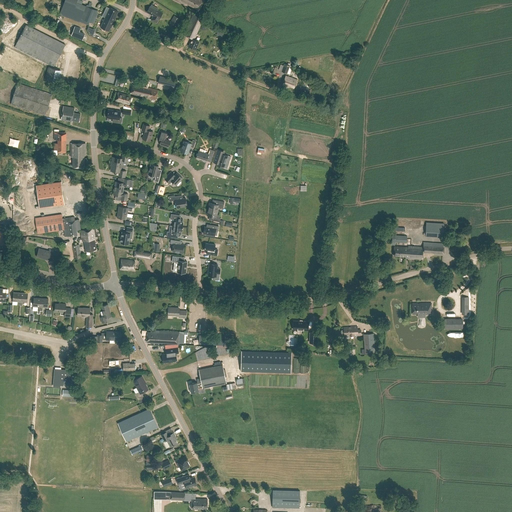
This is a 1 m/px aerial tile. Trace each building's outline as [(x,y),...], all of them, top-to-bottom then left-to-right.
[(77,0),(65,0),(60,14),(80,22),(88,25),(90,22),(94,24),(98,13),(97,13),(98,11),(77,3),(77,0)] [(174,0),(186,5),(186,4),(199,10),(203,0),(174,0)] [(149,7),(146,12),(153,16),(151,20),(157,23),(159,19),(163,13),(157,10),(158,8),(151,5),(150,7),(149,7)] [(110,6),(105,16),(114,20),(116,16),(115,16),(118,10),(110,6)] [(203,19),(193,14),(183,35),(192,38),(188,46),(196,49),(199,42),(194,39),(203,19)] [(105,16),(101,26),(109,30),(112,23),(112,24),(114,20),(105,16)] [(65,44),(26,24),(15,45),(15,47),(54,67),(65,44)] [(80,28),(75,26),(71,36),(82,40),(85,34),(79,31),(80,28)] [(283,65),(281,71),(289,74),(292,66),(284,63),(283,65)] [(45,79),(58,83),(61,70),(49,67),(45,79)] [(180,81),(160,76),(158,83),(174,87),(175,84),(179,85),(180,81)] [(297,80),(286,76),(282,85),(283,85),(282,89),(284,90),(285,86),(289,87),(294,89),(297,80)] [(52,94),(17,83),(11,104),(45,115),(52,94)] [(148,87),(133,84),(131,93),(137,95),(137,94),(150,97),(156,99),(158,89),(153,88),(152,89),(148,88),(148,87)] [(130,96),(116,92),(114,100),(126,103),(127,100),(129,100),(130,96)] [(75,108),(64,106),(61,120),(72,122),(72,121),(79,122),(81,114),(74,112),(75,108)] [(119,111),(107,109),(106,117),(118,119),(119,111)] [(150,125),(143,123),(142,129),(145,130),(142,138),(150,140),(153,131),(149,130),(148,128),(150,125)] [(168,133),(164,132),(160,130),(157,138),(161,139),(159,144),(168,146),(170,140),(166,139),(168,133)] [(66,133),(57,133),(57,140),(57,143),(54,143),(54,150),(57,150),(57,153),(66,153),(66,133)] [(195,141),(192,140),(191,143),(184,140),(180,150),(188,153),(190,146),(193,147),(195,141)] [(86,143),(71,143),(70,157),(73,157),(73,167),(84,167),(84,156),(86,156),(86,143)] [(204,149),(200,148),(199,150),(198,150),(196,158),(206,161),(208,156),(210,156),(212,157),(214,151),(210,149),(208,153),(203,152),(204,149)] [(222,151),(217,149),(215,156),(219,157),(217,165),(224,167),(227,168),(229,164),(226,163),(228,156),(221,154),(222,151)] [(113,157),(111,164),(122,165),(123,160),(128,161),(129,155),(122,154),(122,158),(113,157)] [(158,165),(151,163),(148,173),(155,175),(154,180),(158,181),(160,174),(156,173),(158,165)] [(122,165),(111,164),(110,171),(119,172),(119,176),(125,177),(126,171),(121,170),(122,165)] [(23,176),(25,174),(20,170),(16,176),(19,178),(16,183),(22,188),(28,180),(23,176)] [(171,185),(174,182),(176,184),(182,177),(177,172),(174,175),(171,173),(165,179),(170,183),(169,183),(171,185)] [(114,185),(114,188),(123,189),(124,186),(129,186),(130,180),(124,179),(123,183),(115,181),(115,185),(114,185)] [(65,204),(61,181),(36,185),(39,208),(65,204)] [(123,189),(114,188),(113,191),(114,191),(113,194),(121,196),(121,200),(127,201),(128,194),(123,193),(123,189)] [(181,197),(180,195),(173,196),(169,197),(169,200),(175,199),(176,207),(187,205),(185,197),(182,198),(181,197)] [(209,202),(208,208),(217,210),(218,207),(223,208),(224,201),(212,199),(212,202),(209,202)] [(217,210),(208,208),(206,215),(209,215),(208,219),(219,221),(220,217),(219,217),(220,214),(217,214),(217,210)] [(35,218),(38,233),(64,229),(65,237),(70,236),(77,235),(74,217),(63,218),(62,214),(35,218)] [(170,225),(183,227),(183,223),(182,223),(183,219),(181,219),(181,218),(179,218),(176,218),(177,215),(171,214),(170,219),(174,220),(173,225),(170,225)] [(444,223),(426,223),(425,233),(423,233),(423,235),(425,236),(425,237),(443,238),(444,223)] [(169,231),(168,236),(174,237),(174,234),(177,234),(176,234),(178,235),(178,234),(181,234),(181,231),(182,231),(183,227),(170,225),(169,225),(173,226),(172,232),(169,231)] [(204,227),(203,233),(206,234),(206,235),(212,236),(212,235),(215,235),(215,231),(218,231),(219,226),(213,225),(212,228),(204,227)] [(120,243),(121,243),(121,244),(124,244),(125,243),(128,244),(130,231),(132,231),(133,228),(127,227),(126,231),(127,231),(127,233),(122,232),(120,243)] [(97,237),(95,228),(80,230),(81,238),(82,238),(82,241),(84,241),(86,251),(97,249),(95,239),(96,239),(95,237),(97,237)] [(444,243),(423,242),(423,247),(408,246),(408,247),(394,247),(394,256),(407,256),(407,258),(422,259),(423,252),(444,253),(444,243)] [(173,243),(172,251),(183,253),(184,245),(173,243)] [(81,257),(79,244),(73,245),(75,258),(81,257)] [(205,244),(204,250),(211,251),(210,254),(217,255),(218,251),(214,250),(215,246),(205,244)] [(39,248),(37,257),(52,261),(53,256),(56,257),(57,251),(49,249),(49,251),(39,248)] [(135,251),(134,256),(151,259),(152,253),(135,251)] [(173,256),(172,262),(178,262),(177,272),(185,273),(187,261),(179,260),(180,257),(173,256)] [(132,260),(121,259),(120,268),(120,269),(126,270),(126,269),(134,270),(135,261),(132,261),(132,260)] [(209,263),(208,275),(216,276),(217,273),(220,274),(220,269),(217,268),(218,264),(209,263)] [(21,293),(20,305),(22,305),(23,302),(28,302),(28,293),(21,293)] [(41,298),(40,310),(43,311),(43,307),(48,307),(48,298),(41,298)] [(412,314),(431,314),(431,304),(413,303),(412,314)] [(66,304),(61,304),(55,304),(55,311),(65,312),(65,317),(71,318),(71,308),(66,308),(66,304)] [(111,316),(108,304),(101,306),(104,317),(101,317),(102,323),(107,322),(106,317),(111,316)] [(86,308),(78,308),(78,316),(82,316),(87,316),(87,321),(86,326),(92,327),(93,314),(90,314),(90,308),(86,308)] [(180,309),(168,308),(168,319),(168,315),(179,316),(179,317),(186,318),(187,311),(180,310),(180,309)] [(462,319),(445,319),(445,328),(462,328),(462,319)] [(293,320),(293,329),(308,330),(308,321),(293,320)] [(357,330),(357,326),(351,327),(344,328),(344,330),(342,330),(341,331),(341,333),(342,334),(344,334),(345,337),(345,335),(349,334),(349,336),(361,335),(361,330),(357,330)] [(121,332),(107,331),(107,333),(102,333),(102,335),(98,335),(98,341),(102,342),(102,339),(106,339),(120,340),(121,332)] [(178,342),(179,332),(160,331),(159,332),(147,332),(147,342),(152,342),(152,344),(159,344),(159,343),(178,344),(178,342)] [(375,353),(373,333),(363,334),(365,354),(375,353)] [(208,335),(208,344),(225,345),(225,344),(225,343),(228,343),(228,338),(225,338),(225,337),(225,336),(208,335)] [(170,348),(170,353),(162,354),(164,362),(177,361),(176,353),(178,353),(178,347),(170,348)] [(291,352),(241,351),(241,371),(291,373),(291,352)] [(227,383),(223,364),(199,369),(201,383),(197,384),(197,382),(189,384),(191,392),(199,391),(198,388),(202,387),(203,388),(227,383)] [(70,370),(55,369),(53,386),(60,386),(60,385),(69,385),(70,370)] [(145,381),(142,376),(133,380),(139,392),(135,394),(138,400),(144,397),(142,393),(148,389),(144,381),(145,381)] [(141,413),(118,423),(126,441),(152,429),(151,427),(153,427),(152,425),(156,424),(150,412),(142,416),(141,413)] [(177,439),(176,436),(174,432),(170,434),(170,435),(169,436),(166,432),(161,434),(165,441),(167,440),(170,447),(178,443),(176,440),(177,439)] [(143,450),(141,445),(130,450),(132,455),(143,450)] [(187,459),(186,456),(180,459),(179,458),(175,460),(179,467),(180,466),(182,470),(190,466),(187,460),(187,459)] [(195,476),(190,478),(189,474),(177,479),(178,484),(184,482),(186,489),(192,487),(192,486),(197,484),(195,476)] [(173,484),(171,478),(161,481),(163,487),(173,484)] [(300,491),(273,490),(272,507),(299,508),(300,491)] [(185,493),(171,492),(170,500),(184,500),(185,493)] [(207,499),(192,499),(192,509),(203,509),(203,508),(207,508),(207,499)]
